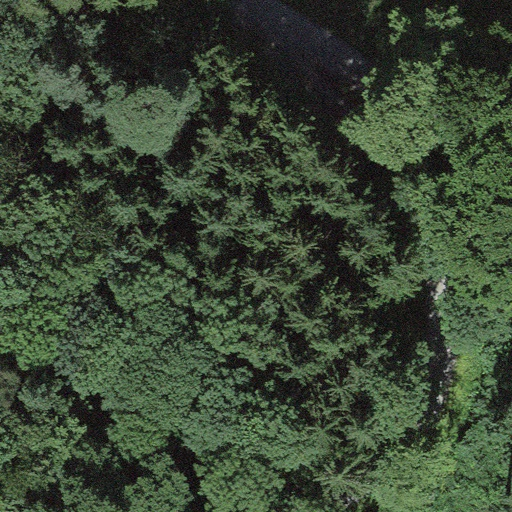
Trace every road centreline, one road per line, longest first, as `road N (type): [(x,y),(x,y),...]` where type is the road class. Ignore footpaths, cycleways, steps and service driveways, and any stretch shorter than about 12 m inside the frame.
road 1 (track): [(244,0),(434,221),(457,332),(440,411),(354,491),(278,506),(199,479),(102,407),(0,351)]
road 2 (track): [(267,0),(344,47),(511,222)]
